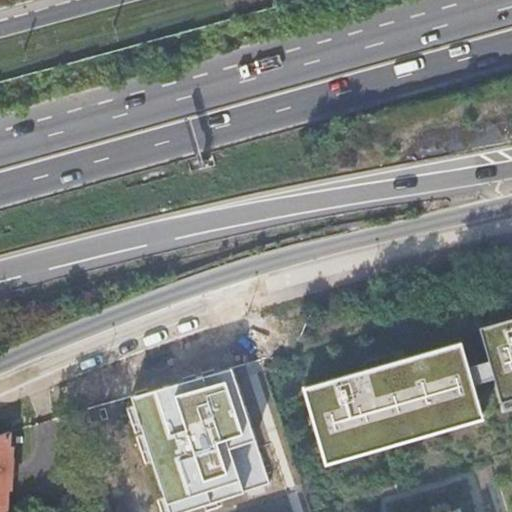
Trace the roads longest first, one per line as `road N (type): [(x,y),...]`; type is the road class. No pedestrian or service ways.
road 1 (primary): [(0,364),(322,247),(511,205)]
road 2 (motorway): [(511,2),(0,142)]
road 3 (motorway): [(0,185),(511,47)]
road 4 (motorway): [(0,270),(161,228),(511,172)]
